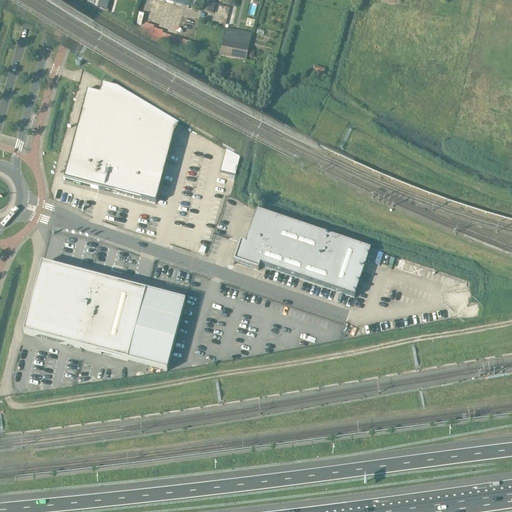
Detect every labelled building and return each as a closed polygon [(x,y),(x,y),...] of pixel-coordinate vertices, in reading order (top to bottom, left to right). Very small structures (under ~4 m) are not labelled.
[(158,0),(189,9),(189,8),(191,0),(158,0)] [(203,0),(191,0),(189,8),(202,11),(204,0),(203,0)] [(213,14),(216,0),(204,0),(202,11),(213,14)] [(246,58),(248,51),(251,34),(225,29),(222,43),(220,56),(246,61),(246,58)] [(87,93),(64,181),(156,205),(174,137),(179,128),(117,91),(102,87),(99,96),(87,93)] [(225,151),(219,173),(235,177),(241,155),(225,151)] [(354,298),(371,250),(256,211),(245,245),(240,243),(233,263),(258,271),(260,266),(354,298)] [(147,291),(51,264),(32,333),(175,373),(194,304),(147,291)]
